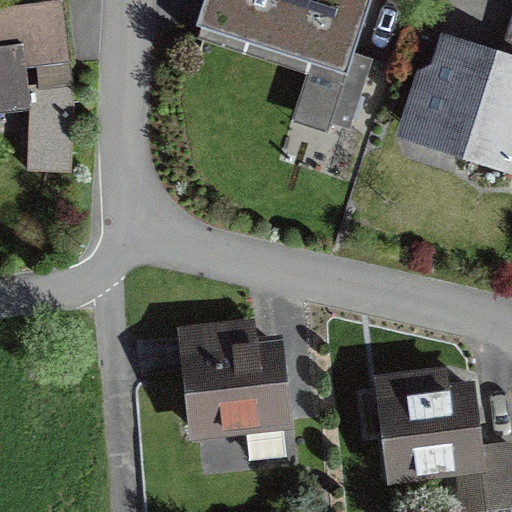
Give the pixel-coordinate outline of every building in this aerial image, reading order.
[(205,0),(197,26),(346,74),(330,123),(350,130),(373,58),(354,52),(371,0),(205,0)] [(60,1),(16,7),(0,8),(0,113),(31,109),(26,65),(67,60),(60,1)] [(511,64),(449,44),(419,135),(511,165),(511,64)] [(285,454),(282,420),(285,420),(277,344),(234,349),(232,330),(186,335),(196,430),(247,424),(250,453),(256,457),(285,454)] [(381,381),(378,381),(390,476),(393,476),(393,475),(481,464),(486,508),(511,504),(511,451),(511,444),(481,448),(473,388),(449,392),(447,373),(444,373),(444,374),(381,382),(381,381)]
